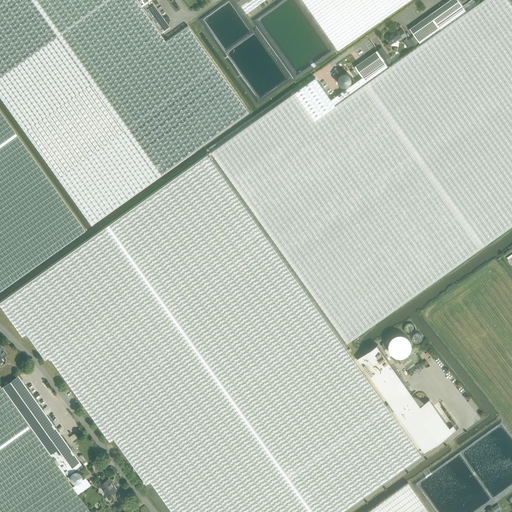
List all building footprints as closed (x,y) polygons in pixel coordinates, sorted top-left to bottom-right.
[(0,0),(0,98),(91,226),(249,111),(187,25),(165,41),(135,0),(0,0)] [(315,77),(211,151),(347,342),(511,224),(511,5),(508,0),(482,0),(467,11),(388,67),(388,66),(340,100),(336,95),(331,99),(316,78),(315,77)] [(236,0),(246,14),(265,0),(236,0)] [(302,0),(316,19),(338,51),(381,20),(382,21),(411,0),(302,0)] [(449,0),(429,14),(409,28),(420,43),(477,3),(474,0),(469,0),(462,5),(458,0),(449,0)] [(153,4),(145,10),(161,32),(169,26),(153,4)] [(390,34),(385,37),(387,39),(391,44),(397,40),(398,41),(402,38),(406,36),(402,29),(398,32),(397,30),(391,35),(390,34)] [(380,48),(377,50),(384,60),(387,57),(380,48)] [(361,62),(354,66),(362,77),(384,61),(384,60),(377,50),(362,61),(361,62)] [(395,53),(389,58),(392,63),(399,58),(395,53)] [(387,57),(384,60),(384,61),(388,66),(392,63),(389,58),(388,58),(387,57)] [(362,77),(336,95),(340,100),(388,66),(384,61),(362,77)] [(341,77),(345,86),(353,82),(349,74),(341,77)] [(255,99),(258,104),(271,96),(269,93),(258,99),(258,98),(255,99)] [(0,291),(85,231),(0,111),(0,291)] [(207,154),(0,301),(0,303),(23,335),(27,332),(46,358),(50,356),(110,440),(114,437),(146,483),(150,480),(173,511),(340,511),(421,454),(346,349),(207,154)] [(377,344),(357,358),(424,452),(456,429),(453,425),(449,428),(429,399),(420,406),(377,344)] [(391,354),(409,356),(410,346),(404,346),(403,349),(392,348),(391,354)] [(18,375),(1,387),(65,475),(82,463),(18,375)] [(72,486),(65,475),(1,387),(0,384),(0,511),(90,511),(78,494),(91,484),(85,477),(72,486)] [(75,432),(69,436),(73,441),(78,437),(75,432)] [(101,480),(98,483),(101,487),(102,486),(103,488),(103,489),(104,491),(105,491),(107,494),(106,495),(109,499),(113,496),(111,494),(117,490),(109,479),(103,483),(101,480)] [(429,511),(408,482),(366,511),(429,511)]
